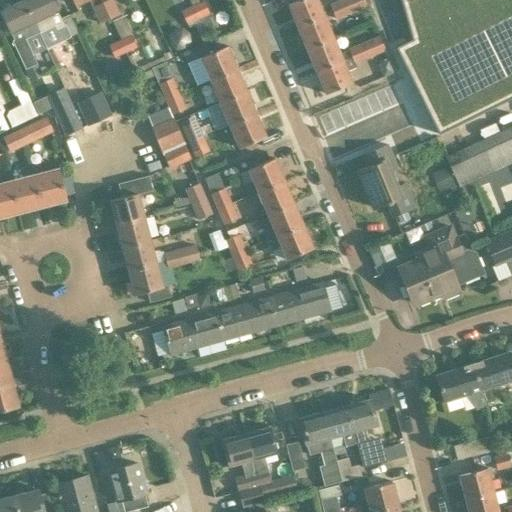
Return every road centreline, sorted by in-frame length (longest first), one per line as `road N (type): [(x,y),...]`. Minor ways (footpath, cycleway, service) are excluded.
road 1 (residential): [(394,351),(249,0)]
road 2 (residential): [(174,410),(394,351)]
road 3 (residential): [(29,309),(13,246),(78,230),(94,293)]
road 4 (residential): [(436,511),(394,351)]
road 5 (residential): [(62,440),(29,309)]
road 6 (residential): [(394,351),(511,317)]
